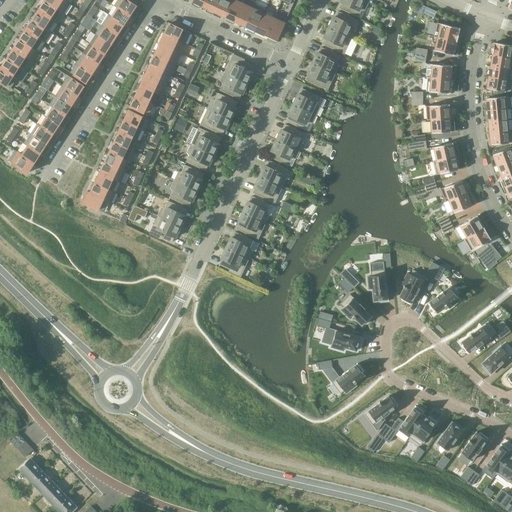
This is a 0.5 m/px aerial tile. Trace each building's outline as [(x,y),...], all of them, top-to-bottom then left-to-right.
[(64,13),(70,4),(63,0),(44,0),(44,1),(64,13)] [(127,0),(117,0),(114,5),(132,17),(135,14),(136,14),(140,8),(127,0)] [(206,8),(214,11),(218,0),(206,0),(204,5),(207,7),(206,8)] [(231,0),(218,0),(214,11),(221,15),(222,14),(225,15),(231,0)] [(227,17),(234,21),(244,0),(243,0),(242,4),(233,0),(231,0),(225,15),(228,16),(227,17)] [(245,25),(254,5),(244,0),(234,21),(242,24),(242,23),(245,25)] [(342,0),(339,8),(359,17),(356,15),(359,10),(364,10),(368,2),(364,0),(342,0)] [(57,23),(64,13),(44,1),(40,7),(41,8),(39,11),(57,23)] [(82,4),(79,10),(83,13),(87,7),(82,4)] [(130,21),(132,17),(114,5),(114,6),(117,8),(112,17),(108,15),(127,27),(131,22),(130,21)] [(248,27),(255,31),(265,10),(254,5),(245,25),(248,26),(248,27)] [(433,18),(436,12),(426,7),(423,13),(433,18)] [(96,12),(91,9),(87,15),(92,18),(96,12)] [(75,15),(80,18),(83,13),(79,10),(75,15)] [(263,33),(266,34),(273,18),(263,14),(265,10),(255,31),(262,34),(263,33)] [(36,14),(32,20),(51,33),(51,32),(48,30),(54,21),(57,23),(39,11),(37,15),(36,14)] [(331,21),(329,27),(351,38),(355,30),(352,25),(354,20),(357,21),(337,11),(333,21),(331,21)] [(83,21),(87,24),(92,18),(87,15),(83,21)] [(108,15),(102,25),(120,36),(122,33),(123,33),(127,27),(108,15)] [(276,40),(284,23),(273,18),(266,34),(269,36),(267,40),(274,44),(276,40)] [(45,42),(51,33),(32,20),(28,26),(29,27),(27,30),(45,42)] [(70,23),(66,29),(71,32),(75,26),(70,23)] [(167,30),(165,34),(185,44),(190,33),(169,23),(166,30),(167,30)] [(460,28),(437,23),(434,36),(437,36),(437,37),(460,42),(456,41),(460,28)] [(102,25),(95,34),(115,47),(118,41),(117,40),(120,36),(102,25)] [(351,38),(329,27),(326,33),(327,34),(322,44),(344,54),(351,38)] [(83,31),(78,28),(74,34),(79,37),(83,31)] [(63,34),(67,37),(71,32),(66,29),(63,34)] [(23,33),(19,39),(39,52),(39,51),(35,49),(41,40),(45,42),(27,30),(24,34),(23,33)] [(71,40),(75,43),(79,37),(74,34),(71,40)] [(111,53),(115,47),(95,34),(99,37),(93,46),(107,56),(110,52),(111,53)] [(185,44),(165,34),(163,38),(162,38),(159,44),(180,54),(177,52),(181,42),(185,44)] [(457,56),(460,42),(437,37),(434,50),(457,56)] [(32,61),(39,52),(19,39),(16,45),(17,46),(14,49),(32,61)] [(58,42),(54,48),(59,51),(63,45),(58,42)] [(494,43),(492,54),(511,57),(511,50),(511,45),(494,42),(494,43)] [(83,53),(102,66),(106,60),(105,59),(107,56),(93,46),(89,44),(83,53)] [(175,64),(180,54),(159,44),(156,51),(157,51),(156,55),(175,64)] [(66,47),(62,53),(67,56),(71,50),(66,47)] [(335,74),(338,65),(335,61),(338,56),(340,57),(320,47),(316,57),(315,57),(312,63),(335,74)] [(50,54),(55,57),(59,51),(54,48),(50,54)] [(416,48),(415,54),(426,56),(427,50),(416,48)] [(26,71),(32,61),(14,49),(12,53),(11,52),(7,58),(26,71)] [(63,62),(67,56),(62,53),(58,59),(63,62)] [(83,53),(77,63),(95,75),(97,71),(98,72),(102,66),(83,53)] [(224,72),(247,83),(250,77),(249,76),(254,66),(243,61),(244,60),(237,57),(233,54),(224,72)] [(425,62),(426,56),(415,54),(414,61),(425,62)] [(492,54),(490,66),(509,69),(511,57),(492,54)] [(170,75),(175,64),(156,55),(154,59),(153,58),(150,65),(170,75)] [(0,66),(0,67),(16,78),(22,69),(26,71),(7,58),(3,64),(4,65),(2,68),(0,66)] [(50,64),(45,61),(41,67),(46,70),(50,64)] [(95,75),(77,63),(70,73),(90,85),(94,79),(93,78),(95,75)] [(189,63),(186,69),(191,72),(194,65),(189,63)] [(310,70),(305,80),(327,90),(335,74),(312,63),(309,69),(310,70)] [(455,66),(432,64),(426,64),(424,77),(427,77),(454,80),(455,66)] [(166,85),(170,75),(150,65),(147,71),(148,72),(146,76),(166,85)] [(490,66),(488,77),(507,80),(511,81),(511,80),(511,69),(509,69),(490,66)] [(10,88),(16,78),(0,67),(0,84),(3,86),(5,84),(10,88)] [(42,76),(46,70),(41,67),(37,73),(42,76)] [(188,78),(191,72),(186,69),(183,76),(188,78)] [(56,73),(51,70),(47,76),(52,79),(56,73)] [(219,89),(221,91),(239,99),(243,89),(244,89),(247,83),(224,72),(221,80),(224,85),(221,90),(219,89)] [(43,83),(48,86),(52,79),(47,76),(43,83)] [(68,76),(62,86),(80,98),(82,94),(83,95),(87,89),(68,76)] [(161,95),(166,85),(146,76),(144,80),(143,79),(140,86),(161,95)] [(454,80),(427,77),(426,91),(449,93),(450,80),(454,80)] [(488,77),(486,88),(491,89),(491,93),(508,94),(508,92),(510,92),(511,81),(507,80),(488,77)] [(29,86),(33,89),(37,83),(33,80),(29,86)] [(180,83),(176,90),(181,92),(185,85),(180,83)] [(187,93),(191,95),(195,86),(191,84),(187,93)] [(33,89),(29,86),(25,92),(30,95),(33,89)] [(78,101),(80,98),(62,86),(55,96),(75,108),(79,102),(78,101)] [(138,92),(136,96),(156,106),(161,95),(140,86),(137,92),(138,92)] [(43,92),(39,89),(35,95),(39,98),(43,92)] [(293,104),(315,115),(319,107),(316,102),(318,97),(321,98),(301,89),(297,99),(295,98),(293,104)] [(178,99),(181,92),(176,90),(173,96),(178,99)] [(211,100),(208,108),(230,119),(233,113),(232,112),(237,102),(217,93),(219,95),(217,100),(211,100)] [(491,98),(486,98),(487,110),(511,108),(510,96),(508,96),(508,94),(491,93),(491,98)] [(31,101),(36,104),(39,98),(35,95),(31,101)] [(71,114),(75,108),(55,96),(49,105),(67,117),(70,113),(71,114)] [(156,106),(136,96),(135,100),(133,100),(130,107),(147,115),(152,104),(156,106)] [(175,106),(170,104),(167,110),(166,110),(172,113),(175,106)] [(286,121),(303,129),(306,130),(304,128),(306,123),(312,123),(315,115),(293,104),(290,110),(291,111),(286,121)] [(426,106),(426,120),(453,118),(453,117),(450,118),(449,104),(426,106)] [(65,121),(67,117),(49,105),(53,108),(47,117),(62,127),(66,121),(65,121)] [(230,119),(208,108),(200,124),(222,134),(226,125),(228,125),(230,119)] [(511,108),(487,110),(488,121),(507,119),(506,109),(511,108)] [(30,112),(26,109),(22,115),(27,118),(30,112)] [(127,115),(124,121),(144,131),(149,120),(129,110),(128,111),(129,112),(128,115),(127,115)] [(169,119),(172,113),(166,110),(163,116),(169,119)] [(18,121),(23,124),(27,118),(22,115),(18,121)] [(37,124),(55,136),(57,132),(58,133),(62,127),(47,117),(41,126),(37,124)] [(454,131),(453,118),(426,120),(427,120),(430,120),(431,133),(454,131)] [(507,119),(488,121),(489,133),(511,130),(508,130),(507,119)] [(144,131),(124,121),(121,127),(122,128),(120,132),(136,139),(140,129),(144,131)] [(37,124),(31,134),(50,146),(54,140),(53,140),(55,136),(37,124)] [(276,140),(299,151),(302,143),(299,138),(302,133),(304,134),(285,124),(280,134),(279,134),(276,140)] [(18,131),(14,128),(10,134),(15,137),(18,131)] [(198,128),(191,144),(214,155),(217,149),(215,148),(220,138),(198,128)] [(511,130),(489,133),(490,145),(509,143),(511,142),(511,130)] [(117,135),(114,142),(135,151),(131,149),(136,139),(120,132),(118,136),(117,135)] [(6,139),(11,142),(15,137),(10,134),(6,139)] [(31,134),(24,143),(43,155),(45,152),(46,152),(50,146),(31,134)] [(413,136),(414,143),(425,141),(424,135),(413,136)] [(269,157),(287,165),(289,166),(290,166),(287,164),(289,159),(295,159),(299,151),(276,140),(273,146),(274,147),(269,157)] [(414,143),(408,143),(409,150),(426,147),(425,141),(414,143)] [(130,162),(135,151),(114,142),(111,148),(112,148),(110,152),(130,162)] [(432,161),(433,161),(459,155),(456,142),(433,147),(436,160),(432,161)] [(37,165),(41,159),(40,159),(43,155),(24,143),(24,144),(28,146),(22,155),(15,150),(15,151),(37,165)] [(211,161),(214,155),(191,144),(187,152),(190,157),(188,162),(185,161),(205,170),(210,160),(211,161)] [(511,146),(510,147),(492,154),(497,165),(511,159),(511,146)] [(37,166),(37,165),(15,151),(8,161),(14,164),(13,166),(18,169),(19,167),(27,173),(34,163),(37,166)] [(130,162),(110,152),(108,156),(107,156),(104,162),(125,172),(121,170),(126,160),(130,162)] [(459,156),(459,155),(433,161),(436,175),(458,169),(456,156),(459,156)] [(403,161),(404,167),(413,165),(412,159),(403,161)] [(511,159),(497,165),(501,176),(511,171),(511,159)] [(259,176),(282,187),(286,178),(288,179),(291,172),(288,170),(268,160),(263,170),(262,170),(259,176)] [(120,182),(125,172),(104,162),(101,169),(102,169),(101,173),(120,182)] [(203,174),(186,166),(183,165),(186,166),(184,171),(178,172),(174,180),(197,191),(200,184),(199,184),(203,174)] [(511,183),(511,171),(501,176),(505,187),(511,183)] [(120,183),(120,182),(101,173),(99,177),(98,176),(95,183),(115,193),(116,192),(112,190),(116,181),(120,183)] [(253,193),(274,203),(282,187),(259,176),(256,182),(257,183),(253,193)] [(422,180),(424,186),(435,183),(433,176),(422,180)] [(307,178),(306,180),(307,184),(312,186),(314,181),(307,178)] [(197,191),(174,180),(170,188),(174,193),(171,198),(169,197),(168,197),(188,206),(193,196),(194,197),(197,191)] [(462,180),(440,189),(445,201),(470,191),(467,192),(462,180)] [(111,203),(115,193),(95,183),(92,189),(93,190),(91,193),(86,191),(111,203)] [(435,183),(424,186),(426,192),(437,189),(435,183)] [(110,203),(111,203),(86,191),(86,192),(87,193),(85,196),(84,195),(81,202),(90,207),(89,209),(95,211),(96,209),(102,212),(107,202),(110,203)] [(445,201),(445,202),(449,201),(453,213),(475,204),(470,191),(445,201)] [(245,206),(242,212),(265,223),(269,214),(266,210),(268,205),(271,206),(268,204),(251,196),(246,206),(245,206)] [(161,208),(157,216),(180,226),(183,220),(182,220),(187,210),(167,201),(169,202),(167,207),(161,208)] [(291,205),(284,202),(281,208),(288,211),(291,205)] [(258,239),(265,223),(242,212),(240,218),(241,218),(236,228),(258,239)] [(123,214),(120,220),(125,223),(128,216),(123,214)] [(460,226),(466,237),(487,225),(480,214),(460,226)] [(177,233),(180,226),(157,216),(149,234),(154,236),(160,239),(161,237),(172,242),(172,241),(176,232),(177,233)] [(438,221),(441,227),(450,222),(448,216),(438,221)] [(450,222),(441,227),(443,233),(453,228),(450,222)] [(464,240),(470,251),(491,239),(484,228),(487,226),(487,225),(466,237),(467,238),(464,240)] [(249,258),(249,256),(252,250),(249,245),(251,240),(254,242),(254,241),(234,232),(230,242),(229,242),(226,248),(249,258)] [(491,244),(482,250),(490,260),(484,264),(488,269),(497,263),(496,261),(501,257),(491,244)] [(240,276),(249,258),(226,248),(223,254),(224,254),(219,264),(230,269),(229,271),(235,274),(240,276)] [(389,253),(382,254),(383,261),(384,267),(391,267),(389,253)] [(371,276),(367,276),(369,289),(372,288),(373,301),(377,301),(377,302),(387,301),(384,267),(383,261),(370,263),(371,276)] [(432,262),(426,274),(432,277),(438,265),(432,262)] [(438,265),(432,277),(438,281),(445,269),(438,265)] [(404,288),(399,297),(402,298),(401,300),(410,305),(415,295),(416,295),(417,292),(419,288),(425,276),(413,270),(410,274),(407,272),(401,284),(404,285),(403,287),(404,288)] [(343,278),(338,283),(348,293),(353,288),(343,278)] [(436,296),(427,303),(434,311),(435,310),(437,313),(445,307),(446,307),(448,306),(449,308),(459,301),(449,287),(442,292),(442,291),(439,294),(436,296)] [(350,294),(340,304),(343,307),(341,310),(350,319),(352,317),(353,318),(354,318),(361,325),(363,323),(365,324),(372,317),(364,309),(365,308),(362,306),(359,303),(356,301),(350,294)] [(318,318),(316,325),(329,329),(331,322),(318,318)] [(469,336),(461,342),(463,344),(461,345),(468,354),(476,347),(477,347),(479,345),(483,343),(483,342),(484,341),(493,335),(485,324),(474,332),(471,334),(470,333),(469,335),(469,336)] [(506,325),(495,333),(500,339),(510,331),(506,325)] [(336,330),(331,347),(343,351),(344,347),(345,347),(356,351),(357,347),(359,348),(362,338),(336,330)] [(500,346),(481,363),(483,366),(482,367),(486,371),(489,375),(508,357),(509,356),(500,346)] [(331,360),(318,362),(319,370),(332,367),(331,360)] [(342,375),(332,382),(340,393),(344,390),(346,393),(356,386),(354,384),(356,382),(356,381),(364,375),(362,373),(363,371),(357,363),(348,370),(345,372),(342,374),(342,375)] [(378,403),(364,414),(372,425),(377,430),(384,419),(383,417),(386,415),(389,413),(389,412),(398,405),(392,397),(390,398),(388,396),(387,396),(380,402),(379,401),(377,403),(378,403)] [(405,420),(398,430),(409,438),(425,415),(422,413),(423,412),(415,406),(408,415),(408,414),(406,418),(404,420),(405,420)] [(425,415),(409,438),(420,445),(437,422),(428,416),(427,417),(425,416),(425,415)] [(442,434),(437,442),(448,450),(464,428),(455,422),(454,424),(451,422),(442,434)] [(385,423),(377,434),(383,438),(391,427),(385,423)] [(391,427),(383,438),(389,443),(397,432),(391,427)] [(468,442),(461,452),(472,460),(477,454),(480,450),(482,448),(481,447),(488,438),(479,432),(478,434),(476,432),(470,440),(469,440),(468,441),(468,442)] [(10,440),(24,455),(25,457),(33,449),(17,433),(10,440)] [(491,458),(486,464),(497,472),(496,473),(496,474),(511,454),(508,452),(509,450),(501,444),(494,453),(491,457),(490,458),(491,458)] [(418,447),(410,458),(416,462),(424,451),(418,447)] [(511,454),(496,474),(507,482),(511,474),(511,454)] [(444,455),(436,466),(442,471),(450,460),(444,455)] [(19,470),(31,482),(42,471),(31,458),(19,469),(19,470)] [(468,466),(460,477),(466,481),(473,470),(468,466)] [(473,470),(466,481),(471,486),(479,475),(473,470)] [(43,494),(54,483),(42,471),(31,482),(43,494)] [(43,494),(54,506),(65,495),(54,483),(43,494)] [(501,489),(493,500),(499,505),(507,494),(501,489)] [(511,497),(507,494),(499,505),(505,509),(511,498),(511,497)] [(72,511),(77,507),(65,495),(54,506),(59,511),(72,511)]
